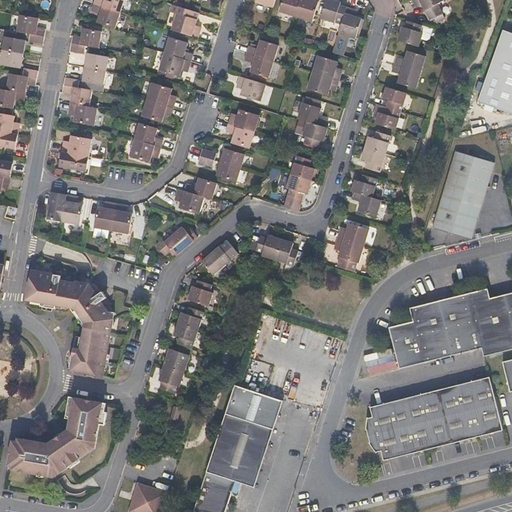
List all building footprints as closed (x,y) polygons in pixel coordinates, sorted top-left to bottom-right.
[(121,11),(124,0),(95,0),(94,3),(121,11)] [(296,16),(301,0),(282,0),(280,11),(296,16)] [(313,21),(319,1),(315,0),(301,0),(296,16),(313,21)] [(343,22),(348,7),(342,4),(342,2),(336,0),(327,0),(326,5),(322,18),(336,22),(337,20),(343,22)] [(444,0),(413,0),(418,8),(423,5),(431,19),(434,18),(437,23),(445,18),(438,4),(444,0)] [(115,27),(121,11),(94,3),(92,10),(101,13),(98,21),(102,23),(115,27)] [(200,12),(185,7),(174,4),(172,10),(179,13),(198,19),(200,12)] [(357,39),(364,18),(358,16),(360,10),(348,7),(343,22),(340,34),(357,39)] [(197,25),(198,19),(179,13),(173,30),(174,31),(181,33),(189,35),(199,38),(203,27),(197,25)] [(37,28),(39,19),(21,16),(18,33),(30,35),(46,38),(47,30),(37,28)] [(430,38),(433,28),(423,25),(408,20),(406,26),(403,26),(399,39),(419,46),(422,37),(427,39),(430,38)] [(99,47),(102,31),(99,30),(84,27),(82,36),(73,34),(71,42),(86,45),(99,47)] [(511,111),(511,31),(504,29),(479,100),(511,111)] [(45,44),(46,38),(30,35),(29,42),(45,44)] [(24,55),(27,42),(7,37),(4,52),(24,55)] [(187,51),(189,42),(171,37),(166,53),(193,61),(195,54),(187,51)] [(274,61),(279,45),(267,41),(267,42),(261,40),(259,48),(250,45),(248,53),(274,61)] [(84,52),(86,45),(71,42),(70,49),(84,52)] [(421,72),(427,55),(408,50),(406,58),(397,56),(395,64),(421,72)] [(21,69),(24,55),(4,52),(2,65),(21,69)] [(106,70),(109,56),(88,52),(85,67),(106,70)] [(189,72),(193,61),(166,53),(161,70),(181,76),(183,70),(189,72)] [(270,77),(274,61),(248,53),(246,60),(254,63),(252,72),(270,77)] [(340,80),(344,69),(337,67),(339,61),(319,54),(314,72),(340,80)] [(416,88),(421,72),(395,64),(392,71),(401,73),(398,82),(416,88)] [(103,84),(106,70),(85,67),(83,80),(103,84)] [(39,79),(40,72),(25,70),(24,77),(39,79)] [(337,91),(340,80),(314,72),(308,88),(329,95),(331,89),(337,91)] [(37,87),(39,79),(24,77),(11,74),(7,91),(26,94),(27,85),(37,87)] [(78,86),(79,79),(65,77),(64,84),(78,86)] [(241,97),(251,100),(259,103),(259,100),(262,100),(267,84),(241,77),(238,87),(244,89),(241,97)] [(176,97),(170,95),(172,88),(152,82),(147,99),(173,106),(176,97)] [(90,105),(92,89),(78,86),(64,84),(62,92),(72,93),(71,102),(90,105)] [(405,101),(407,93),(387,87),(385,94),(405,101)] [(0,107),(14,110),(16,100),(25,102),(26,94),(7,91),(0,90),(0,107)] [(402,111),(405,101),(385,94),(384,98),(389,100),(387,106),(402,111)] [(319,116),(322,108),(320,107),(322,101),(307,97),(305,103),(304,102),(299,118),(301,119),(308,121),(326,127),(328,119),(319,116)] [(170,118),(173,106),(147,99),(142,115),(161,122),(163,116),(170,118)] [(94,124),(97,107),(90,105),(71,102),(69,113),(75,114),(74,120),(94,124)] [(396,129),(402,111),(387,106),(377,103),(375,110),(379,111),(376,123),(388,127),(396,129)] [(255,132),(260,115),(240,108),(238,115),(232,113),(229,124),(255,132)] [(0,132),(19,136),(21,124),(14,123),(15,118),(0,114),(0,132)] [(324,141),(329,128),(326,127),(308,121),(301,119),(297,132),(304,134),(304,135),(307,136),(305,142),(320,147),(322,140),(324,141)] [(155,137),(158,128),(140,122),(135,139),(161,146),(163,139),(155,137)] [(250,148),(255,132),(229,124),(227,131),(235,134),(232,143),(250,148)] [(386,154),(391,134),(377,130),(375,137),(369,135),(366,147),(386,154)] [(0,147),(16,151),(19,136),(0,132),(0,147)] [(89,156),(92,138),(71,134),(70,141),(64,139),(61,151),(89,156)] [(157,158),(161,146),(135,139),(130,155),(149,161),(151,156),(157,158)] [(380,171),(386,154),(366,147),(362,158),(368,160),(366,167),(380,171)] [(214,160),(216,154),(202,149),(200,156),(214,160)] [(241,168),(245,155),(225,149),(221,162),(241,168)] [(472,235),(492,175),(496,162),(476,156),(456,150),(433,227),(465,236),(472,235)] [(86,171),(89,156),(61,151),(59,166),(86,171)] [(311,167),(313,160),(298,155),(292,173),(313,180),(317,168),(311,167)] [(212,167),(214,160),(200,156),(198,163),(212,167)] [(0,177),(11,179),(13,164),(0,161),(0,177)] [(237,182),(241,168),(221,162),(216,176),(237,182)] [(313,180),(292,173),(288,187),(291,188),(285,207),(299,211),(300,211),(306,193),(309,193),(313,180)] [(373,197),(378,179),(364,174),(362,181),(356,179),(352,190),(355,191),(373,197)] [(8,190),(11,179),(0,177),(0,195),(1,195),(2,189),(8,190)] [(212,199),(217,183),(199,177),(197,185),(188,183),(185,191),(204,197),(212,199)] [(200,213),(204,197),(185,191),(178,189),(175,199),(182,201),(180,207),(200,213)] [(62,220),(67,194),(52,191),(49,205),(47,218),(62,220)] [(377,216),(382,199),(373,197),(355,191),(353,199),(361,201),(359,210),(377,216)] [(79,223),(83,203),(77,202),(78,196),(67,194),(62,220),(79,223)] [(114,218),(117,203),(105,201),(104,207),(98,206),(94,227),(111,230),(114,218)] [(128,233),(132,216),(132,212),(126,211),(127,205),(117,203),(114,218),(111,230),(128,233)] [(365,245),(370,229),(350,222),(348,229),(342,227),(339,237),(365,245)] [(176,255),(198,237),(191,228),(187,232),(182,226),(164,241),(162,239),(156,245),(162,252),(168,246),(176,255)] [(260,235),(260,237),(254,235),(250,248),(256,249),(263,252),(262,255),(277,259),(280,249),(283,239),(269,234),(268,237),(260,235)] [(360,263),(365,245),(339,237),(336,249),(342,251),(340,257),(342,257),(339,267),(355,272),(358,262),(360,263)] [(214,274),(240,252),(228,239),(208,256),(203,261),(214,274)] [(283,239),(280,249),(277,259),(295,265),(299,251),(292,248),(294,242),(283,239)] [(114,320),(106,307),(111,303),(103,291),(97,295),(90,284),(88,283),(76,281),(75,283),(61,280),(62,275),(32,270),(27,299),(34,301),(42,302),(42,306),(56,308),(57,305),(72,308),(74,311),(77,309),(87,323),(84,337),(77,336),(76,341),(78,341),(77,346),(76,348),(74,348),(73,354),(75,356),(73,369),(99,374),(104,375),(111,332),(109,331),(110,323),(113,323),(114,320)] [(209,306),(214,292),(211,291),(213,284),(199,279),(197,286),(194,285),(190,299),(209,306)] [(511,293),(493,298),(490,288),(412,307),(415,319),(415,320),(403,323),(391,326),(397,351),(402,368),(483,348),(485,357),(511,350),(511,293)] [(199,329),(205,311),(190,306),(188,313),(183,311),(179,323),(199,329)] [(193,348),(199,329),(179,323),(175,334),(178,335),(176,342),(193,348)] [(185,372),(190,354),(171,348),(165,366),(185,372)] [(364,356),(369,375),(400,366),(395,348),(364,356)] [(511,359),(503,362),(511,392),(511,391),(511,359)] [(180,386),(185,372),(165,366),(160,380),(163,381),(161,388),(175,392),(177,386),(178,385),(180,386)] [(503,431),(495,398),(490,377),(373,406),(376,416),(373,417),(370,416),(368,432),(371,443),(378,454),(380,452),(384,451),(387,460),(491,434),(503,431)] [(259,476),(281,411),(284,400),(263,394),(235,384),(192,511),(226,511),(237,481),(256,487),(259,476)] [(105,424),(107,411),(105,410),(107,402),(73,397),(70,418),(68,431),(49,443),(42,441),(30,440),(29,445),(20,443),(19,442),(13,441),(12,444),(9,466),(18,468),(19,471),(38,475),(41,473),(47,476),(55,477),(95,448),(100,423),(105,424)] [(17,416),(21,402),(7,398),(5,412),(6,413),(17,416)] [(177,419),(181,407),(174,405),(171,416),(172,418),(177,419)] [(161,511),(167,494),(138,484),(129,511),(161,511)]
